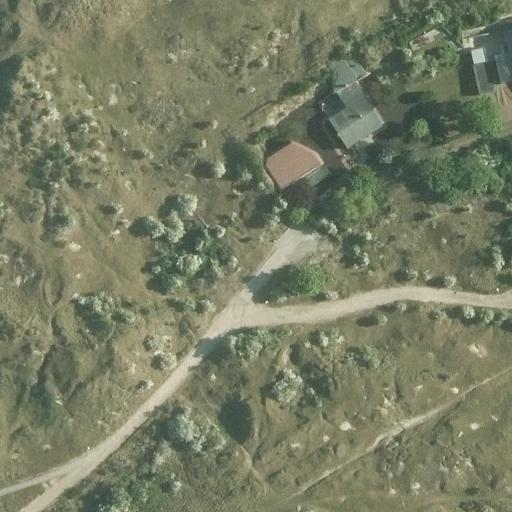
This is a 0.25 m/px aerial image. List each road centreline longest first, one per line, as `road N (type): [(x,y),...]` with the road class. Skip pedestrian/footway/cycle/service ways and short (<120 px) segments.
road 1 (unknown): [(243,511),(294,497),(511,368)]
road 2 (residential): [(76,477),(230,317)]
